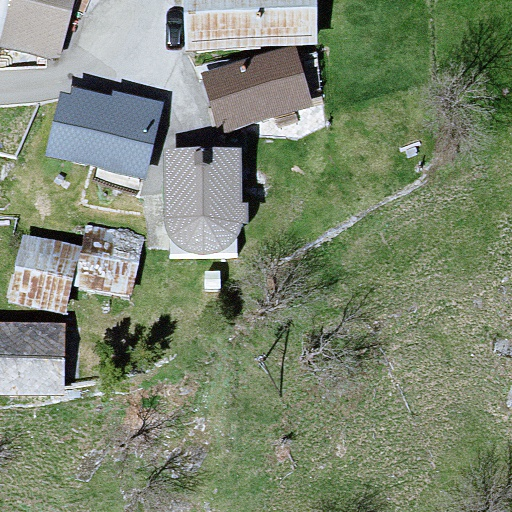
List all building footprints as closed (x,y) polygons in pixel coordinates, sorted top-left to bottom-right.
[(79,0),(0,0),(0,56),(41,66),(64,71),(79,0)] [(324,0),(192,0),(195,65),(299,55),(327,59),(324,0)] [(299,55),(214,85),(235,143),(320,112),(299,55)] [(171,118),(74,103),(63,177),(160,192),(171,118)] [(263,158),(183,163),(189,255),(213,281),(248,276),(267,243),(263,158)] [(22,233),(15,296),(74,304),(82,241),(22,233)] [(86,336),(0,335),(0,417),(86,417),(86,336)]
